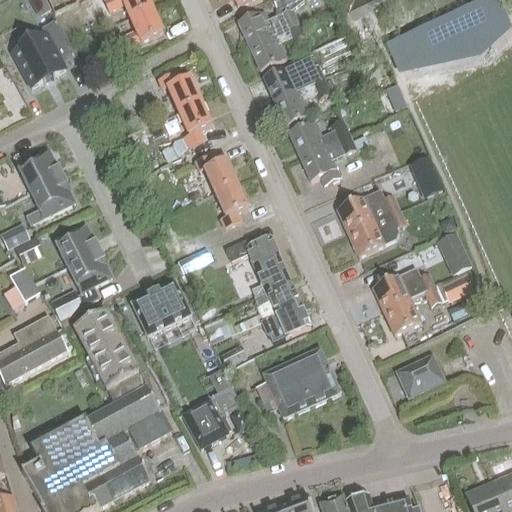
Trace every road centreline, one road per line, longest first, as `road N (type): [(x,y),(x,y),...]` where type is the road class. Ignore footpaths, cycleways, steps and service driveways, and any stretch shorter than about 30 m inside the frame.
road 1 (tertiary): [(399,459),(206,36)]
road 2 (residential): [(0,148),(206,36)]
road 3 (tertiary): [(191,511),(259,488),(399,459)]
